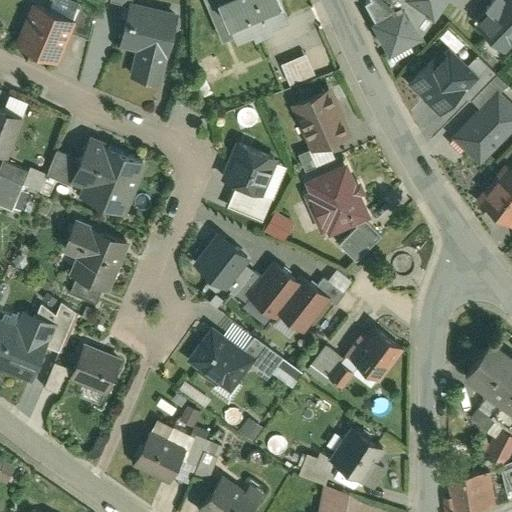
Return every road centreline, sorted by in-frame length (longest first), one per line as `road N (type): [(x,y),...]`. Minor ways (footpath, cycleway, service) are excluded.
road 1 (residential): [(0,66),(201,154),(162,259),(153,310)]
road 2 (tertiary): [(472,252),(392,114),(341,0)]
road 3 (residential): [(472,252),(441,292),(429,329),(431,511)]
road 4 (unclassified): [(125,511),(0,415)]
